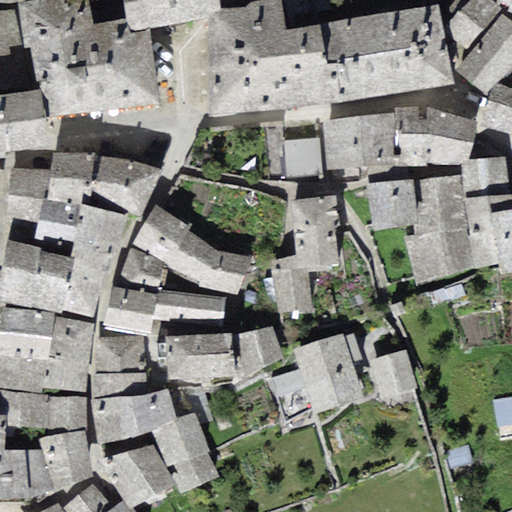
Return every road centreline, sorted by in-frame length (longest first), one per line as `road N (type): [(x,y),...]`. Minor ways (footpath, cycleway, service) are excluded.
road 1 (residential): [(29,511),(94,480),(88,400),(95,331),(108,286),(175,167),(184,122)]
road 2 (residential): [(511,139),(479,130),(464,105),(426,101),(184,122)]
road 3 (residential): [(184,122),(0,162)]
